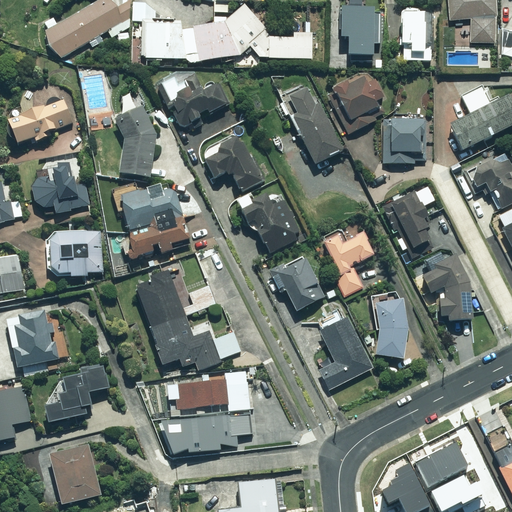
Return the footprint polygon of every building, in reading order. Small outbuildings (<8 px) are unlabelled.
[(58,60),(108,33),(111,42),(127,43),(128,10),(118,16),(108,0),(101,0),(46,32),(46,50),(58,60)] [(495,22),(494,0),(446,0),(447,22),(462,22),(469,23),(468,44),(493,45),(495,22)] [(146,4),(132,3),(131,24),(140,24),(139,60),(187,61),(187,65),(238,57),(249,48),(257,61),(312,62),(312,24),(292,23),(291,40),(269,40),(244,7),(227,20),(213,19),(213,28),(192,27),(192,33),(182,33),(182,24),(173,23),(174,16),(165,15),(165,23),(154,22),(155,12),(146,4)] [(349,37),(349,55),(374,55),(374,42),(381,42),(381,9),(342,9),(342,37),(349,37)] [(402,48),(401,64),(431,64),(432,18),(400,18),(399,48),(402,48)] [(501,54),(511,58),(511,31),(511,32),(502,31),(501,54)] [(155,85),(178,130),(227,105),(217,86),(212,88),(210,86),(202,90),(190,67),(155,85)] [(323,93),(347,138),(374,123),(370,117),(380,112),(375,103),(385,98),(369,68),(323,93)] [(294,116),(288,119),(312,168),(343,153),(319,104),(314,107),(305,88),(286,98),(294,116)] [(471,117),(447,127),(458,154),(511,130),(511,109),(507,97),(490,104),(484,89),(463,98),(471,117)] [(71,125),(61,101),(0,127),(10,149),(26,142),(29,148),(54,138),(52,133),(71,125)] [(148,181),(155,135),(141,110),(114,122),(123,142),(118,177),(148,181)] [(424,121),(380,121),(381,166),(414,166),(414,163),(425,163),(424,121)] [(240,145),(236,139),(217,151),(219,154),(203,165),(215,183),(219,180),(227,188),(232,189),(242,193),(248,195),(263,184),(243,143),(240,145)] [(511,181),(511,168),(503,152),(480,164),(478,161),(461,170),(463,176),(459,178),(462,184),(459,186),(469,206),(478,202),(475,196),(483,192),(485,196),(489,194),(498,211),(511,203),(511,181)] [(52,209),(54,217),(69,213),(68,211),(91,206),(86,184),(75,186),(71,166),(45,172),(46,177),(36,180),(30,188),(33,205),(42,211),(52,209)] [(427,220),(422,209),(435,203),(428,188),(415,194),(414,191),(406,195),(405,193),(390,200),(392,205),(384,209),(395,234),(398,233),(412,262),(433,252),(424,232),(427,231),(423,222),(427,220)] [(172,197),(170,191),(146,199),(145,193),(139,195),(138,192),(116,199),(128,235),(147,229),(149,236),(127,243),(124,264),(157,253),(158,258),(171,254),(169,249),(191,242),(176,195),(172,197)] [(244,226),(249,224),(261,248),(263,247),(269,258),(304,240),(281,196),(272,193),(250,205),(246,198),(233,204),(244,226)] [(0,223),(23,218),(19,200),(0,204),(0,223)] [(503,230),(500,232),(511,255),(511,211),(497,219),(503,230)] [(67,278),(67,281),(85,280),(85,276),(100,275),(99,233),(52,234),(45,242),(45,278),(67,278)] [(351,267),(373,258),(364,237),(339,247),(335,239),(320,245),(343,297),(361,289),(351,267)] [(0,259),(0,295),(25,291),(18,256),(0,259)] [(438,302),(438,320),(446,321),(445,326),(460,327),(460,324),(469,324),(471,286),(470,286),(455,256),(430,268),(433,274),(420,280),(429,297),(443,290),(443,302),(438,302)] [(283,268),(282,266),(266,275),(291,318),(325,298),(302,258),(283,268)] [(194,366),(197,373),(242,354),(233,332),(211,342),(207,333),(195,338),(187,318),(216,306),(207,287),(186,296),(191,306),(183,309),(169,275),(132,291),(164,369),(177,363),(181,372),(194,366)] [(406,334),(399,302),(396,302),(393,295),(371,299),(377,333),(373,359),(402,363),(406,334)] [(40,311),(1,321),(15,374),(58,362),(53,346),(49,347),(47,337),(52,336),(50,328),(45,329),(40,311)] [(372,370),(345,321),(341,323),(336,315),(319,325),(323,331),(317,334),(333,364),(317,373),(328,392),(372,370)] [(408,362),(387,368),(390,376),(410,371),(408,362)] [(44,428),(85,417),(83,411),(89,409),(86,397),(108,391),(102,368),(59,379),(63,395),(54,398),(55,405),(39,409),(44,428)] [(168,387),(169,403),(174,403),(175,411),(228,408),(229,412),(249,411),(247,374),(222,375),(223,382),(168,387)] [(0,443),(14,440),(12,429),(31,425),(23,390),(0,395),(0,443)] [(169,457),(219,453),(219,449),(237,451),(236,438),(253,437),(251,416),(158,425),(169,457)] [(511,442),(503,426),(485,436),(495,454),(490,456),(511,496),(511,442)] [(416,465),(428,487),(467,465),(454,443),(416,465)] [(87,448),(47,457),(59,509),(99,499),(87,448)] [(482,456),(471,461),(479,476),(489,471),(482,456)] [(385,501),(400,494),(408,511),(433,511),(410,461),(394,469),(398,477),(388,482),(389,486),(380,490),(385,501)] [(432,492),(443,511),(452,511),(463,507),(465,511),(468,511),(485,503),(475,485),(469,488),(463,476),(432,492)] [(277,511),(274,482),(235,486),(237,510),(221,511),(277,511)]
